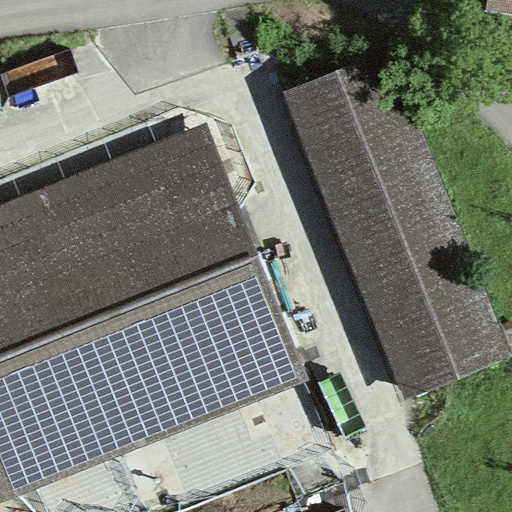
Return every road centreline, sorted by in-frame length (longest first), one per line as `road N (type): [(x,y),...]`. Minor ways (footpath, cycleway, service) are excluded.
road 1 (unclassified): [(511,118),(393,0)]
road 2 (unclassified): [(158,0),(0,15)]
